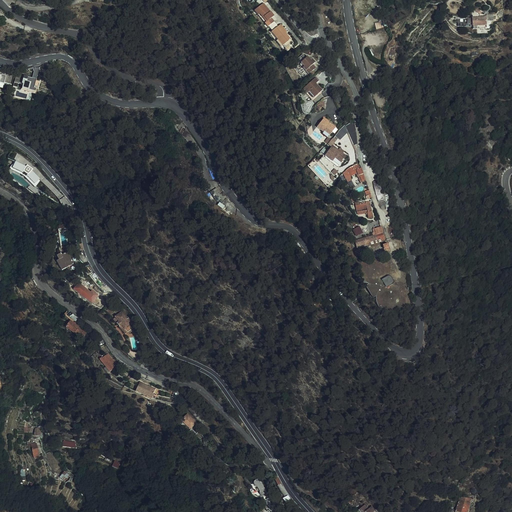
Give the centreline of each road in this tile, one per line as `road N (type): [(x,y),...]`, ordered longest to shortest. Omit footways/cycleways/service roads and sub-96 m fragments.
road 1 (tertiary): [(389,161),(419,290),(419,346),(404,353),(351,302),(300,232),(252,218),(171,105),(111,100),(62,57),(0,61)]
road 2 (secondary): [(0,133),(71,197),(93,262),(158,347),(216,378),(274,462)]
road 3 (tertiary): [(0,191),(30,222),(43,288),(99,329),(126,361),(201,389),(264,461),(274,462)]
road 4 (unclassified): [(389,161),(302,0)]
road 5 (tertiary): [(346,0),(389,161)]
road 6 (track): [(181,382),(255,511)]
